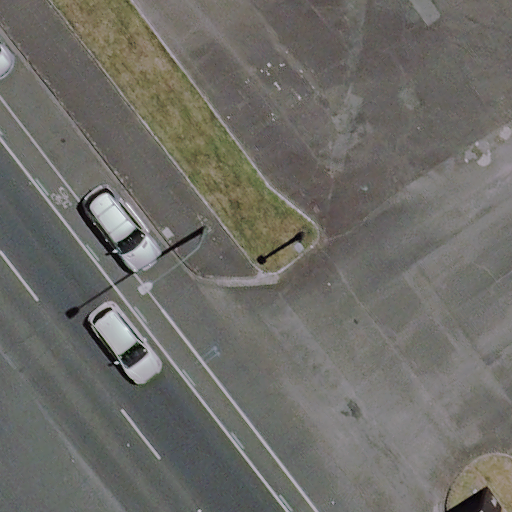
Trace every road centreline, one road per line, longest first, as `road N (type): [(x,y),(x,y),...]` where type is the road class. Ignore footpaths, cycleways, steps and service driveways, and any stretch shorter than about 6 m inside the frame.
road 1 (secondary): [(95,377),(201,511)]
road 2 (secondary): [(0,253),(95,377)]
